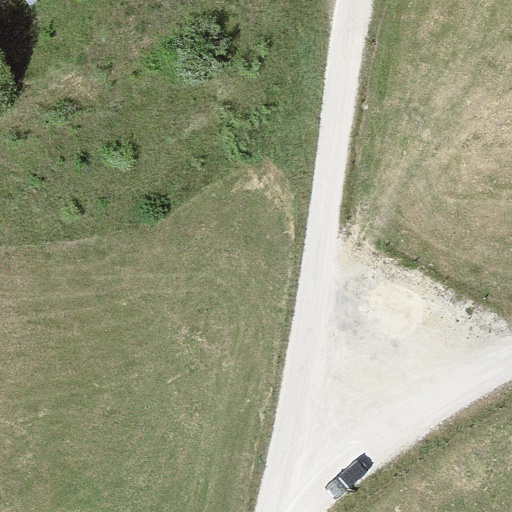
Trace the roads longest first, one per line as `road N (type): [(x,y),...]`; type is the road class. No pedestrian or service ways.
road 1 (track): [(270,511),(362,0)]
road 2 (track): [(511,385),(325,511)]
